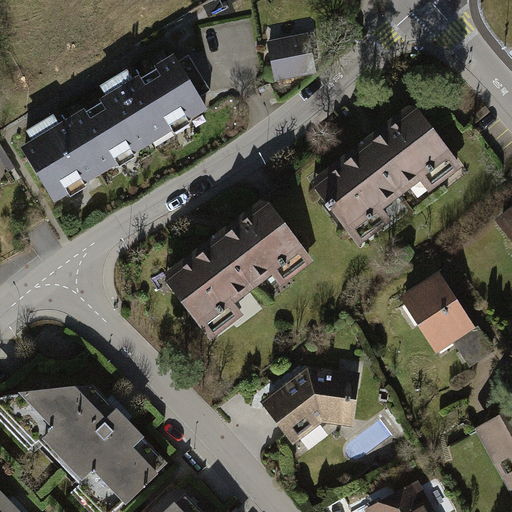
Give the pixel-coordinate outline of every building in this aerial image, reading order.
[(308,38),(270,46),(276,78),(314,70),(308,38)] [(110,99),(70,123),(100,173),(117,163),(114,159),(185,116),(188,120),(205,109),(198,98),(210,91),(189,56),(177,63),(175,60),(134,84),(127,73),(103,88),(110,99)] [(422,100),(315,180),(363,243),(470,163),(422,100)] [(84,183),(100,173),(70,123),(60,129),(53,118),(29,132),(36,144),(25,150),(52,196),(81,179),(84,183)] [(270,197),(166,275),(212,337),(317,258),(270,197)] [(511,211),(502,219),(511,232),(511,211)] [(450,266),(406,292),(442,352),(486,326),(450,266)] [(312,363),(263,398),(297,441),(323,419),(356,424),(364,370),(312,363)] [(96,389),(0,400),(0,406),(92,511),(109,511),(166,461),(96,389)] [(511,402),(471,426),(511,498),(511,497),(511,402)] [(437,511),(420,478),(367,505),(370,511),(437,511)] [(202,511),(186,494),(165,511),(202,511)] [(13,511),(0,498),(0,511),(13,511)]
